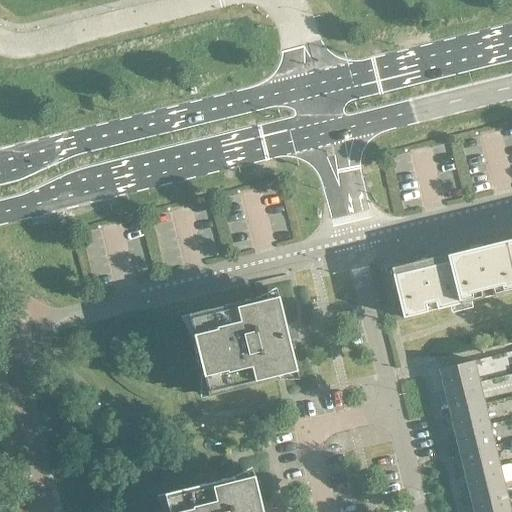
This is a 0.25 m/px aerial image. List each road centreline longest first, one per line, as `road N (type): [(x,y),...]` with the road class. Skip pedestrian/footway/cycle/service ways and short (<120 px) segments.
road 1 (secondary): [(0,211),(311,136)]
road 2 (secondary): [(299,87),(0,165)]
road 3 (residential): [(416,511),(351,239)]
road 4 (residential): [(117,300),(351,239)]
road 5 (unclassified): [(0,44),(199,0)]
road 6 (secondary): [(511,36),(323,81)]
road 7 (secondary): [(334,131),(511,88)]
road 8 (residential): [(351,239),(511,200)]
